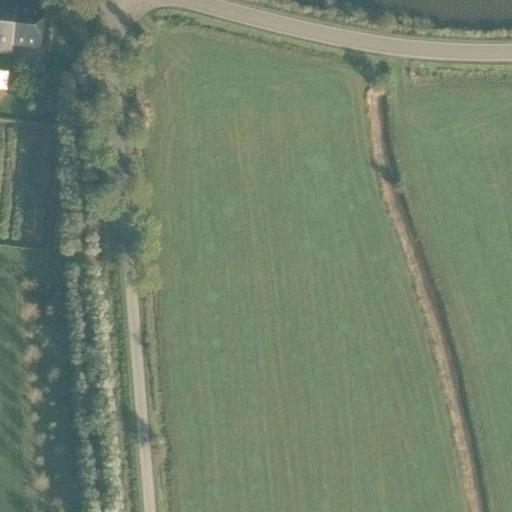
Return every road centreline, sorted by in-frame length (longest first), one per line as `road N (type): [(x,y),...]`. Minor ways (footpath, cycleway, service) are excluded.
road 1 (unclassified): [(148,511),(109,34),(116,0)]
road 2 (tertiary): [(186,0),(361,42),(511,53)]
